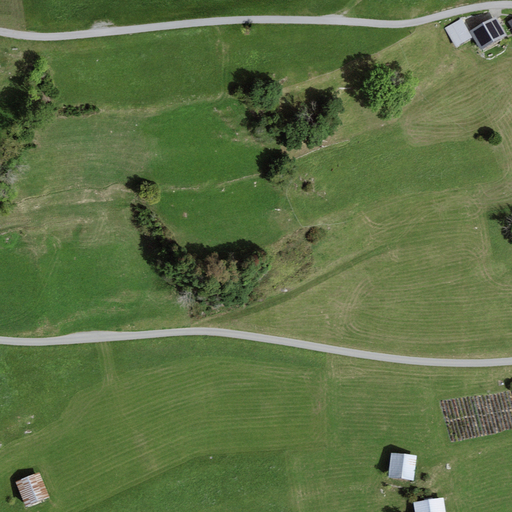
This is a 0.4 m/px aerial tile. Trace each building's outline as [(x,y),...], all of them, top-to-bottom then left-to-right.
[(496,19),(471,33),(482,54),(508,40),(496,19)] [(472,40),(461,20),(444,29),(456,49),(472,40)] [(417,455),(391,452),(388,478),(414,481),(417,455)] [(40,473),(16,483),(26,507),(50,497),(40,473)] [(446,511),(444,498),(414,503),(415,511),(446,511)]
